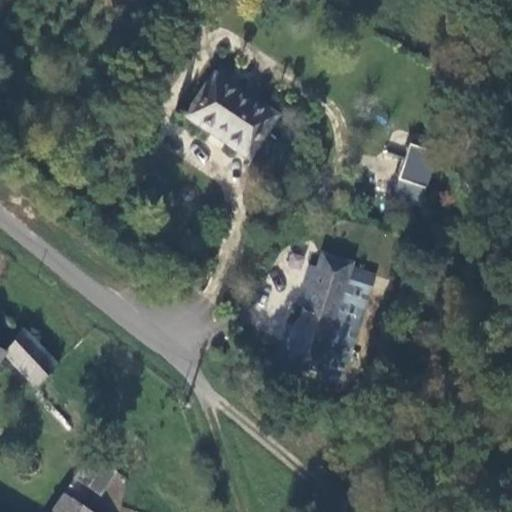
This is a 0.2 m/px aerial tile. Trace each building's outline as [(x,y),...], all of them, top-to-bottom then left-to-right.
[(239,159),(266,117),(205,77),(178,119),(239,159)] [(421,203),(438,152),(410,143),(393,194),(421,203)] [(293,305),(304,308),(311,286),(339,295),(345,275),(368,282),(371,272),(348,265),(349,261),(319,251),(313,267),(306,265),(293,305)] [(338,378),(287,362),(284,371),(349,412),(393,281),(371,272),(368,282),(338,378)] [(338,378),(368,282),(345,275),(339,295),(311,286),(304,308),(301,318),(298,317),(295,320),(290,326),(287,331),(285,336),(285,338),(284,344),(284,346),(284,352),(285,357),(289,358),(287,362),(338,378)] [(20,330),(0,351),(0,355),(1,357),(35,388),(57,365),(20,330)] [(0,511),(90,511),(76,503),(83,500),(87,494),(88,487),(100,495),(115,472),(89,455),(50,511),(0,511),(0,359),(1,357),(0,355),(0,511)]
